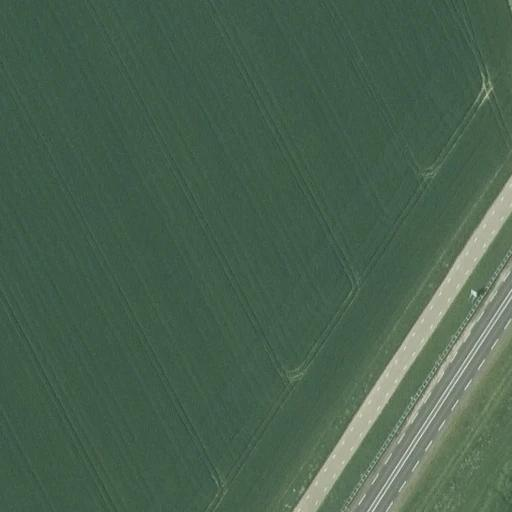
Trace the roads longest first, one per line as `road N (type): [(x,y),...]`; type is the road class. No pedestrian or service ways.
road 1 (unclassified): [(511,196),(304,511)]
road 2 (primary): [(376,511),(511,309)]
